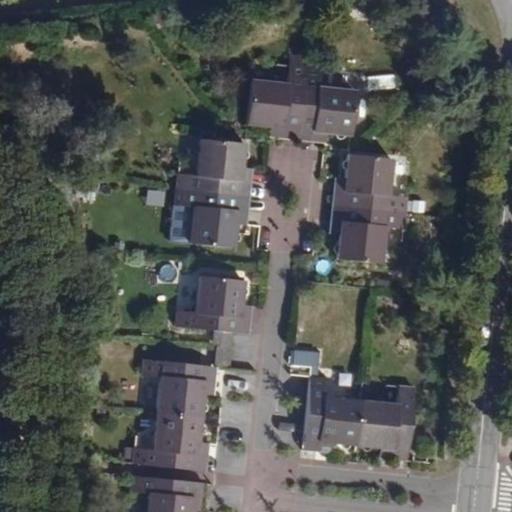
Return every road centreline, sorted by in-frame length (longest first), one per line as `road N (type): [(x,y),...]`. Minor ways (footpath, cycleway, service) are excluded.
road 1 (tertiary): [(511,182),(474,507)]
road 2 (residential): [(258,484),(292,171)]
road 3 (residential): [(258,484),(474,507)]
